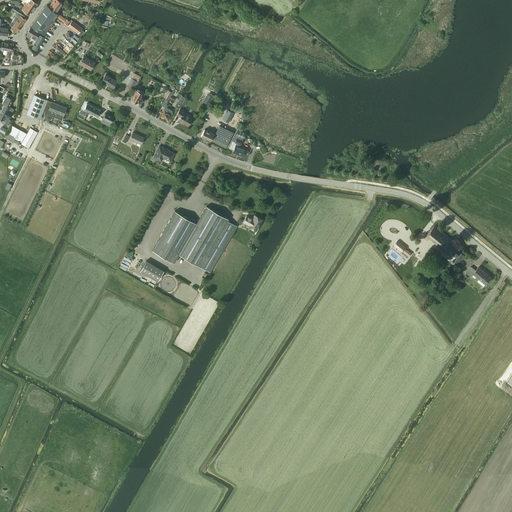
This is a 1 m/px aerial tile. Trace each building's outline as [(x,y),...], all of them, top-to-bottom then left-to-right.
[(29,15),(37,3),(33,0),(29,0),(28,2),(28,1),(26,3),(23,6),(21,9),(29,15)] [(58,0),(53,0),(49,7),(46,5),(31,26),(44,34),(51,25),(50,23),(58,13),(56,12),(62,3),(58,0)] [(14,5),(11,9),(17,13),(12,21),(12,22),(15,23),(14,24),(19,28),(26,19),(23,17),(26,13),(14,5)] [(0,34),(8,36),(9,26),(5,26),(5,23),(1,23),(2,20),(2,19),(0,18),(0,34)] [(10,29),(16,33),(19,28),(14,24),(15,23),(12,22),(10,25),(12,26),(10,29)] [(71,22),(68,26),(78,33),(81,29),(71,22)] [(28,33),(26,36),(30,38),(31,37),(35,39),(39,32),(30,27),(27,32),(28,33)] [(44,37),(39,34),(34,44),(39,46),(44,37)] [(6,57),(9,57),(11,44),(2,42),(2,43),(0,42),(0,48),(1,49),(1,48),(7,49),(6,57)] [(18,54),(18,53),(13,51),(14,50),(12,49),(11,55),(12,55),(11,59),(19,61),(21,55),(18,54)] [(90,70),(95,62),(83,56),(79,63),(90,70)] [(101,81),(113,88),(117,81),(105,74),(101,81)] [(134,89),(138,81),(130,77),(126,85),(134,89)] [(135,93),(131,100),(137,103),(137,102),(140,104),(143,98),(141,96),(143,92),(137,89),(135,93)] [(203,101),(209,105),(213,98),(213,97),(214,95),(209,92),(208,95),(207,94),(203,101)] [(6,96),(2,103),(4,104),(9,106),(12,99),(13,97),(7,94),(6,96)] [(34,95),(26,113),(40,119),(42,112),(62,119),(63,116),(66,107),(34,95)] [(83,109),(87,111),(86,112),(89,114),(89,112),(98,116),(101,111),(86,103),(83,109)] [(4,104),(2,108),(11,112),(10,113),(11,113),(12,113),(14,109),(9,106),(4,104)] [(180,107),(176,114),(180,117),(178,120),(183,123),(188,125),(192,118),(190,116),(190,115),(187,114),(186,114),(183,113),(185,110),(180,107)] [(2,108),(0,111),(0,121),(1,122),(2,120),(6,121),(4,124),(8,125),(11,120),(11,119),(9,118),(8,118),(8,117),(10,114),(10,113),(11,112),(2,108)] [(161,116),(161,117),(167,121),(168,121),(171,115),(172,113),(172,110),(169,109),(169,110),(166,108),(161,116)] [(233,112),(227,110),(222,119),(228,122),(233,112)] [(112,123),(111,122),(114,117),(105,113),(102,118),(105,119),(103,123),(108,126),(110,124),(109,126),(111,126),(112,123)] [(12,125),(5,138),(13,142),(15,139),(21,142),(26,133),(12,125)] [(225,149),(233,133),(220,126),(212,142),(225,149)] [(21,143),(29,148),(38,132),(30,128),(21,143)] [(204,129),(201,136),(204,138),(204,137),(210,140),(214,134),(204,129)] [(232,141),(229,148),(233,150),(232,152),(239,155),(242,156),(244,156),(245,153),(247,154),(248,150),(246,149),(247,149),(240,146),(240,144),(241,144),(242,140),(246,133),(238,129),(232,141)] [(141,144),(144,137),(132,132),(129,139),(141,144)] [(166,158),(170,161),(174,153),(173,153),(173,152),(170,151),(166,150),(167,149),(162,147),(160,152),(156,151),(153,157),(160,160),(161,158),(164,160),(165,159),(166,158)] [(227,220),(228,218),(206,206),(196,223),(175,210),(152,250),(174,262),(179,254),(209,271),(235,225),(227,220)] [(256,230),(262,219),(254,215),(252,218),(246,215),(243,221),(249,225),(248,226),(256,230)] [(456,256),(462,249),(456,244),(456,243),(434,226),(426,235),(449,253),(450,252),(456,256)] [(397,240),(394,245),(402,251),(406,247),(397,240)] [(408,248),(400,258),(404,261),(412,251),(408,248)] [(459,262),(464,256),(461,253),(454,261),(453,260),(451,263),(455,267),(459,262)] [(146,260),(140,271),(157,281),(163,270),(146,260)] [(465,273),(470,277),(473,274),(485,284),(491,277),(478,267),(475,270),(471,266),(465,273)]
